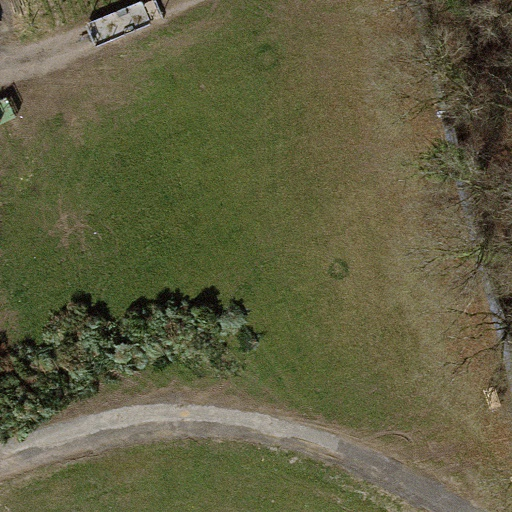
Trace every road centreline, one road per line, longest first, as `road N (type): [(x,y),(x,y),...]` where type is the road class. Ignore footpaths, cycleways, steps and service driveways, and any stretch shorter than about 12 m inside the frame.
road 1 (track): [(0,486),(158,430),(361,459),(468,511)]
road 2 (track): [(170,0),(30,59)]
